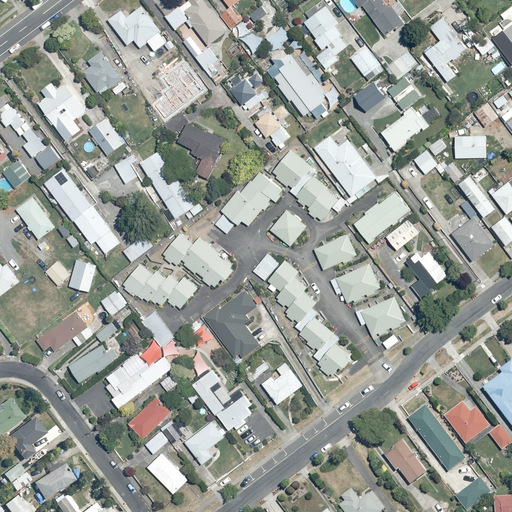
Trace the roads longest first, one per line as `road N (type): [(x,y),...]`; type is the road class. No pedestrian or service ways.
road 1 (residential): [(228,511),(511,281)]
road 2 (residential): [(0,370),(40,379),(142,511)]
